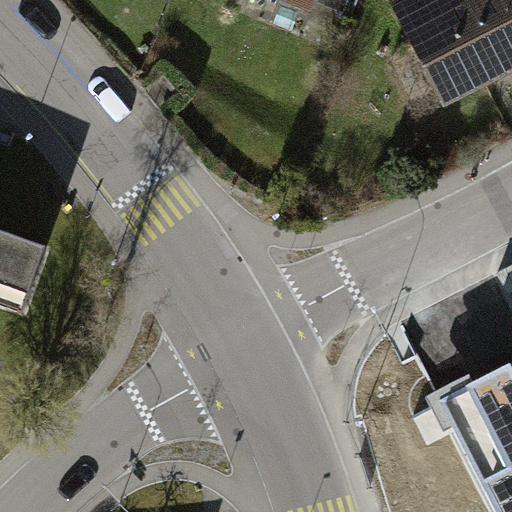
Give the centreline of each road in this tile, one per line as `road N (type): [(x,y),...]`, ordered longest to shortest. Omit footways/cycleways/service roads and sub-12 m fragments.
road 1 (tertiary): [(0,14),(160,206),(244,345)]
road 2 (residential): [(511,192),(244,345)]
road 3 (residential): [(32,511),(91,451),(244,345)]
road 4 (tertiary): [(314,511),(244,345)]
